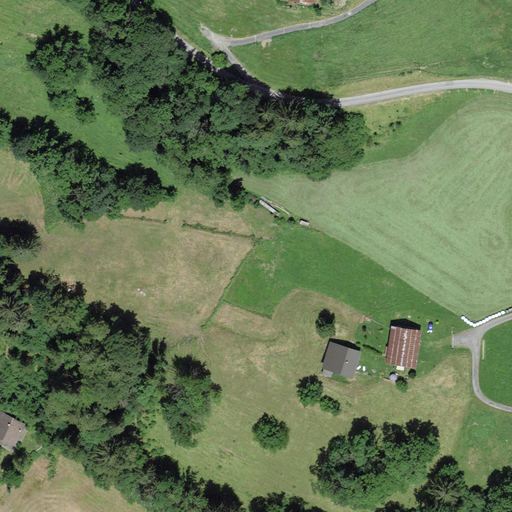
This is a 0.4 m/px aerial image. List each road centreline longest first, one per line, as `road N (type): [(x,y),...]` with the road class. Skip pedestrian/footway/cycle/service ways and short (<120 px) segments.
road 1 (unclassified): [(511,90),(459,86),(329,104),(275,98),(215,72),(132,0)]
road 2 (residential): [(511,410),(484,400),(475,377),(476,335),(511,316)]
